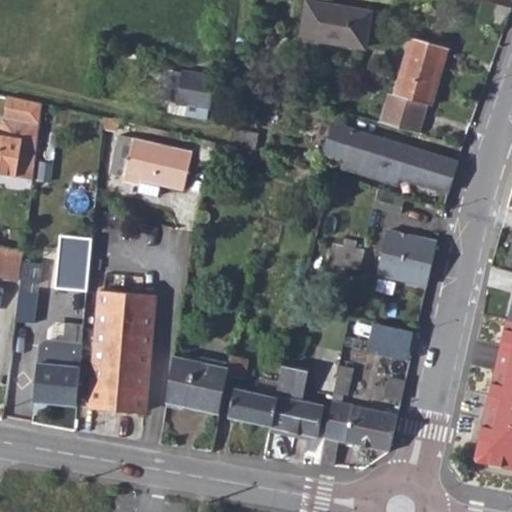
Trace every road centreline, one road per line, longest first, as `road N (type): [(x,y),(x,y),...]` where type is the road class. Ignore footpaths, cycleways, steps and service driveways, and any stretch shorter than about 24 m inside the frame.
road 1 (tertiary): [(409,480),(480,192),(511,100)]
road 2 (tertiary): [(369,504),(0,440)]
